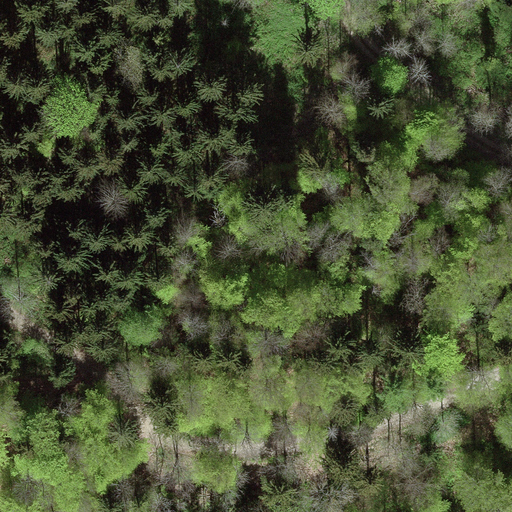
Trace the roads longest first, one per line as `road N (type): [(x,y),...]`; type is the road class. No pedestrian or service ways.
road 1 (track): [(0,293),(164,438),(282,446),(423,406)]
road 2 (track): [(511,152),(420,95),(347,0)]
